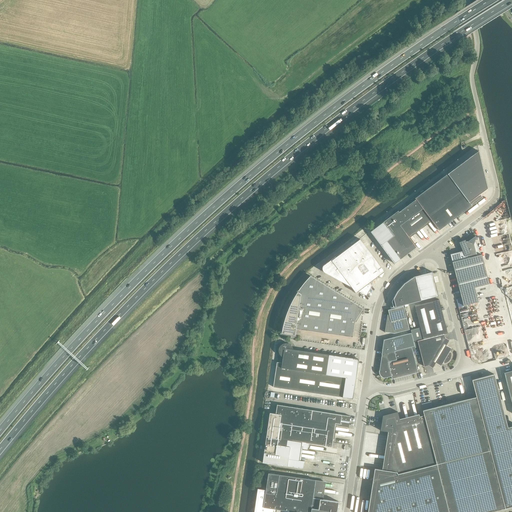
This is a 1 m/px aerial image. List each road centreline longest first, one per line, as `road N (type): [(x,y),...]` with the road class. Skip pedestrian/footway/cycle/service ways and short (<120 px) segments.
road 1 (motorway): [(0,448),(199,236),(336,121),(511,0)]
road 2 (motorway): [(490,0),(335,107),(189,228),(0,431)]
road 3 (unclassified): [(436,247),(497,190),(472,86),(477,40),(467,0)]
road 4 (unclassified): [(366,387),(380,302),(396,277),(436,247)]
road 5 (track): [(412,0),(281,99)]
road 6 (unclassified): [(459,370),(464,355),(436,247)]
road 7 (unclassified): [(347,511),(366,387)]
